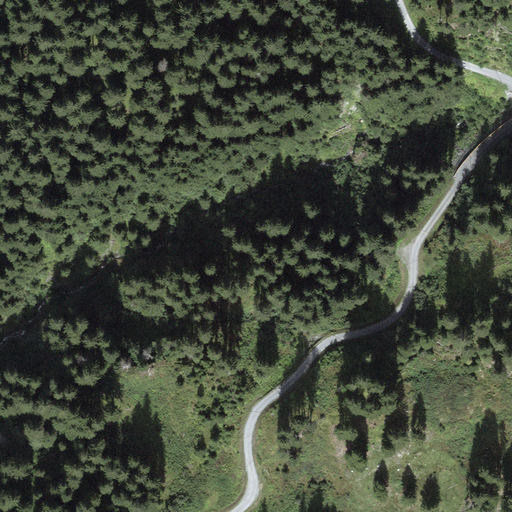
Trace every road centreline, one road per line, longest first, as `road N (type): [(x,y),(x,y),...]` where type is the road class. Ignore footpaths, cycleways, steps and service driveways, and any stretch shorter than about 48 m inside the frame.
road 1 (track): [(237,511),(252,489),(247,433),(259,406),(330,341),(395,318),(411,295),(422,238),(483,152),(511,128)]
road 2 (track): [(511,81),(426,47),(397,0)]
